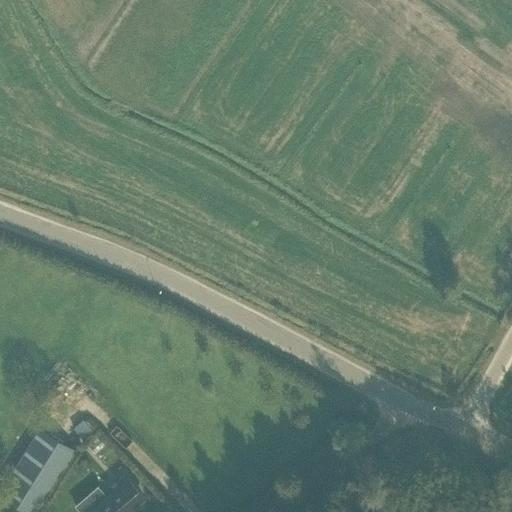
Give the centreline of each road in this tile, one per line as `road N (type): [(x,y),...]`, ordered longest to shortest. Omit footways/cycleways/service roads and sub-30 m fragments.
road 1 (unclassified): [(401,406),(169,279),(0,214)]
road 2 (residential): [(275,511),(401,406)]
